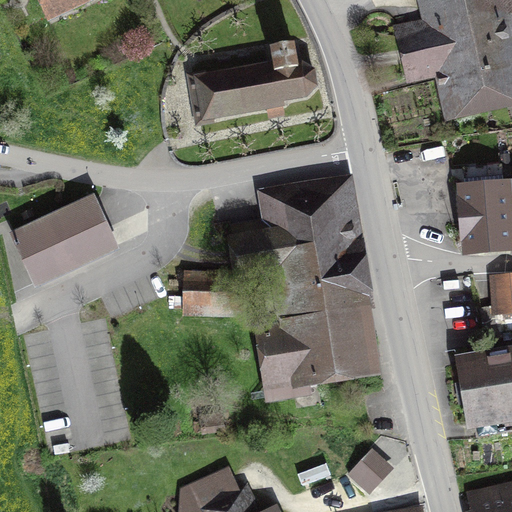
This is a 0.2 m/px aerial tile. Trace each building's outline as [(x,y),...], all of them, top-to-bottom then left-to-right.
[(45,0),(52,13),(78,0),(45,0)] [(430,0),(435,20),(399,29),(409,73),(445,64),(455,106),(511,92),(511,71),(496,0),(430,0)] [(193,80),(200,120),(213,117),(214,119),(283,106),(283,101),(306,97),(316,87),(314,72),(301,65),(296,65),(293,46),(271,50),(273,64),(206,76),(206,77),(193,80)] [(261,331),(269,385),(266,386),(267,390),(270,389),(271,398),(307,393),(304,379),(370,369),(369,359),(374,358),(369,317),(362,318),(341,187),(271,198),(277,234),(241,240),(240,234),(234,235),(239,278),(236,278),(236,285),(261,281),(260,273),(262,272),(271,330),(261,331)] [(469,248),(509,244),(505,188),(462,193),(463,215),(466,215),(469,248)] [(37,282),(113,247),(92,201),(15,236),(37,282)] [(186,276),(185,309),(242,310),(243,298),(235,298),(236,285),(236,278),(186,276)] [(511,277),(492,280),(496,309),(480,311),(484,340),(502,338),(500,324),(511,322),(511,277)] [(511,355),(464,364),(473,420),(475,420),(478,436),(511,431),(511,355)] [(221,415),(201,417),(203,431),(223,428),(221,415)] [(349,475),(368,493),(389,470),(370,452),(349,475)] [(262,509),(249,481),(240,485),(230,465),(180,488),(178,511),(283,511),(278,502),(262,509)] [(511,511),(511,490),(503,493),(502,489),(469,496),(472,511),(511,511)]
